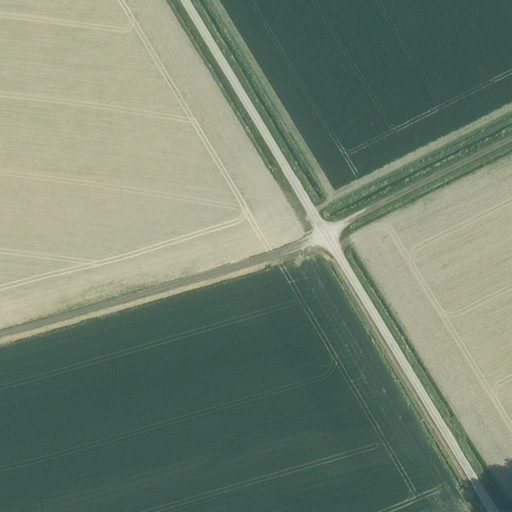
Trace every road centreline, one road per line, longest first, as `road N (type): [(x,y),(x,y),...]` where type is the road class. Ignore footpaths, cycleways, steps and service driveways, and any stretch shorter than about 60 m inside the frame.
road 1 (unclassified): [(493,511),(184,0)]
road 2 (track): [(0,333),(325,233)]
road 3 (track): [(511,140),(325,233)]
